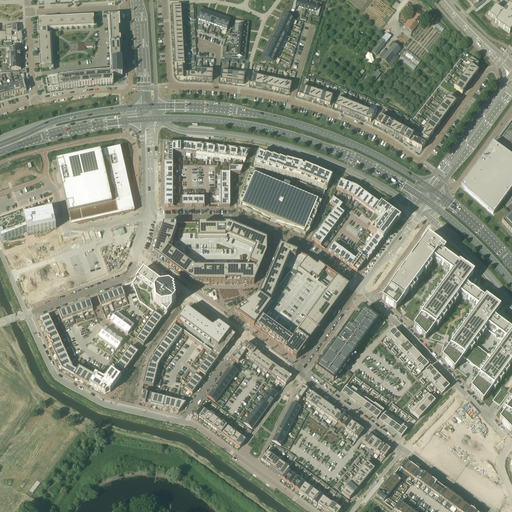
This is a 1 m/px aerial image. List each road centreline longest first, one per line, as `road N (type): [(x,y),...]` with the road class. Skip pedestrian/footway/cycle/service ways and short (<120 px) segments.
road 1 (residential): [(246,91),(370,129),(420,159),(485,72)]
road 2 (primary): [(428,187),(362,148),(299,124),(157,105)]
road 3 (primary): [(155,118),(287,133),(358,160),(421,197)]
road 4 (residential): [(358,287),(511,443)]
road 5 (residential): [(26,313),(56,378),(103,405),(178,422)]
road 6 (residential): [(0,350),(56,433),(13,489),(18,511)]
road 7 (residential): [(125,7),(127,88),(36,101)]
road 8 (residential): [(313,511),(194,425),(178,422)]
road 9 (residential): [(164,3),(174,84),(246,91)]
road 10 (primary): [(0,152),(67,130),(143,119)]
road 11 (primary): [(142,106),(0,139)]
road 12 (secondary): [(511,71),(428,187)]
road 13 (residential): [(244,333),(140,257)]
road 14 (secondary): [(435,192),(511,89)]
road 15 (residential): [(397,444),(296,371)]
